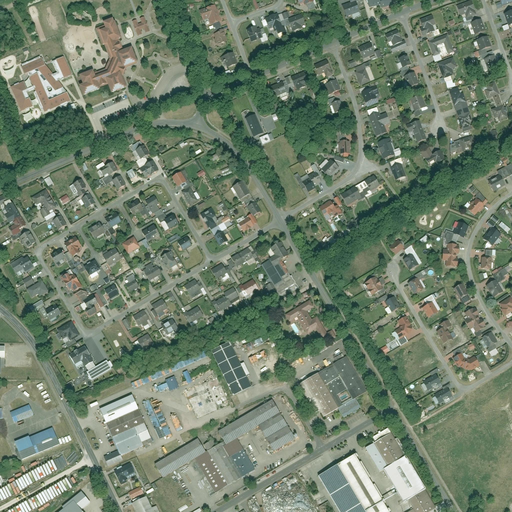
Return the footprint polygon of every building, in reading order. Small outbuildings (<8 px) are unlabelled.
[(391,5),(389,0),(377,0),(379,4),(380,9),(391,5)] [(471,1),(454,7),(458,17),(464,14),(466,19),(475,15),(471,1)] [(354,2),(342,7),(346,17),(358,12),(354,2)] [(203,27),(219,22),(214,7),(198,13),(203,27)] [(511,9),(503,13),(507,27),(511,25),(511,9)] [(262,19),(267,31),(279,27),(273,14),(262,19)] [(285,20),(290,33),(299,29),(298,27),(303,25),(299,15),(285,20)] [(430,16),(418,21),(421,28),(418,29),(422,37),(434,33),(432,27),(434,26),(430,16)] [(119,39),(111,18),(99,22),(100,25),(92,29),(98,45),(100,44),(106,59),(101,69),(91,73),(91,71),(78,76),(81,84),(77,85),(81,96),(98,89),(97,87),(106,84),(109,94),(124,88),(119,74),(123,72),(121,68),(135,63),(130,47),(120,51),(116,40),(119,39)] [(150,32),(144,18),(139,20),(141,24),(138,25),(136,21),(132,23),(137,37),(142,35),(140,31),(144,30),(145,34),(150,32)] [(480,20),(469,23),(473,35),(484,31),(480,20)] [(243,29),(248,43),(261,38),(257,28),(254,29),(253,25),(243,29)] [(214,46),(227,42),(222,30),(210,34),(214,46)] [(396,30),(383,35),(387,44),(390,43),(392,47),(401,43),(396,30)] [(447,35),(427,42),(432,56),(437,54),(434,47),(442,44),(447,56),(454,53),(447,35)] [(487,37),(475,41),(478,52),(491,48),(487,37)] [(369,44),(357,49),(361,60),(373,55),(369,44)] [(379,51),(374,52),(375,56),(370,58),(371,60),(381,58),(379,51)] [(235,64),(231,52),(219,57),(223,69),(235,64)] [(406,55),(397,58),(401,69),(410,65),(406,55)] [(495,56),(484,60),(487,72),(498,68),(495,56)] [(71,76),(63,58),(51,63),(56,74),(52,76),(45,67),(44,67),(41,59),(41,60),(39,57),(21,66),(21,68),(23,77),(28,75),(29,79),(34,90),(44,114),(70,102),(66,94),(67,94),(58,82),(71,76)] [(453,59),(437,64),(442,79),(453,74),(452,70),(456,68),(453,59)] [(327,60),(315,65),(319,74),(325,72),(331,69),(327,60)] [(365,69),(354,73),(359,86),(370,81),(365,69)] [(298,89),(309,84),(304,72),(291,77),(293,82),(295,86),(297,86),(298,89)] [(414,73),(402,77),(407,89),(418,85),(414,73)] [(329,83),(325,85),(329,95),(341,90),(337,80),(329,83)] [(282,82),(271,87),(275,96),(286,91),(284,86),(282,82)] [(494,82),(486,84),(488,90),(484,92),(487,99),(499,96),(494,82)] [(23,83),(10,89),(20,113),(33,108),(23,83)] [(375,87),(359,93),(364,104),(379,98),(375,87)] [(458,90),(449,93),(454,111),(467,107),(462,93),(459,94),(458,90)] [(420,95),(409,100),(414,112),(425,107),(420,95)] [(337,102),(333,104),(337,113),(345,109),(341,100),(337,102)] [(506,118),(502,106),(491,109),(494,119),(497,118),(498,120),(506,118)] [(467,107),(454,111),(459,130),(470,127),(468,123),(472,122),(467,107)] [(379,113),(368,117),(375,136),(386,132),(383,126),(390,123),(386,113),(380,115),(379,113)] [(256,115),(247,118),(254,137),(264,133),(256,115)] [(418,120),(405,126),(408,133),(411,132),(417,145),(427,140),(418,120)] [(268,134),(260,137),(263,144),(271,140),(268,134)] [(473,136),(459,140),(462,153),(476,149),(473,136)] [(390,139),(376,143),(381,160),(395,156),(390,139)] [(136,150),(144,146),(141,141),(131,147),(134,152),(136,150)] [(350,141),(340,142),(340,153),(351,153),(350,141)] [(144,146),(136,150),(141,159),(146,156),(150,154),(145,145),(144,146)] [(427,148),(421,151),(428,166),(434,162),(436,164),(444,160),(438,150),(430,154),(427,148)] [(112,153),(115,157),(122,153),(119,149),(112,153)] [(141,159),(136,150),(134,152),(133,152),(138,161),(141,159)] [(137,162),(140,168),(149,163),(146,156),(141,159),(138,161),(137,162)] [(149,163),(140,168),(146,177),(159,170),(153,160),(149,163)] [(331,160),(322,169),(330,177),(339,168),(331,160)] [(101,169),(106,166),(104,162),(97,166),(99,170),(101,169)] [(118,170),(113,162),(106,166),(101,169),(104,175),(108,173),(109,175),(110,175),(118,170)] [(400,164),(390,168),(395,180),(405,176),(400,164)] [(182,172),(173,177),(178,186),(187,181),(182,172)] [(322,182),(316,173),(309,177),(310,178),(314,186),(322,182)] [(109,175),(103,179),(105,182),(106,184),(113,181),(114,180),(110,175),(109,175)] [(506,185),(500,175),(489,181),(495,191),(506,185)] [(127,185),(121,176),(114,180),(113,181),(118,190),(127,185)] [(300,176),(296,178),(302,188),(306,186),(304,182),(300,176)] [(373,176),(364,181),(369,191),(378,186),(373,176)] [(54,183),(50,177),(44,180),(48,186),(54,183)] [(310,178),(304,182),(306,186),(309,191),(315,187),(314,186),(310,178)] [(82,179),(74,184),(78,192),(84,188),(87,187),(82,179)] [(251,193),(243,181),(233,187),(240,199),(251,193)] [(364,181),(354,187),(360,198),(361,200),(371,194),(369,191),(364,181)] [(78,192),(74,184),(70,187),(74,194),(77,192),(78,192)] [(191,187),(183,192),(190,205),(199,200),(198,199),(195,194),(191,187)] [(354,187),(339,195),(345,206),(360,198),(354,187)] [(57,207),(46,189),(33,197),(37,205),(43,201),(46,207),(49,211),(50,211),(57,207)] [(96,203),(91,194),(82,199),(85,204),(87,208),(96,203)] [(155,196),(146,201),(149,205),(151,208),(157,204),(159,203),(155,196)] [(485,205),(477,198),(467,209),(475,216),(485,205)] [(128,206),(134,215),(144,209),(139,200),(128,206)] [(330,201),(318,207),(326,221),(330,219),(330,218),(333,216),(334,218),(342,214),(337,204),(333,206),(330,201)] [(252,214),(254,216),(261,211),(256,202),(248,207),(252,214)] [(13,221),(21,216),(13,203),(6,208),(9,213),(6,215),(10,223),(13,221)] [(157,204),(151,208),(154,213),(155,212),(160,209),(157,204)] [(149,216),(154,213),(151,208),(149,205),(144,208),(149,216)] [(45,217),(51,213),(50,211),(49,211),(46,207),(41,210),(45,217)] [(160,209),(155,212),(158,217),(165,213),(162,208),(160,209)] [(217,216),(212,208),(202,214),(207,222),(213,218),(217,216)] [(51,213),(45,217),(47,221),(56,215),(54,212),(51,213)] [(249,217),(254,226),(258,223),(254,216),(252,214),(248,216),(249,217)] [(10,228),(14,236),(28,228),(21,216),(13,221),(15,225),(10,228)] [(62,216),(53,221),(59,230),(67,225),(62,216)] [(170,228),(170,229),(179,224),(174,216),(165,221),(170,228)] [(119,217),(109,223),(112,227),(122,221),(119,217)] [(249,217),(239,223),(244,231),(254,226),(249,217)] [(216,223),(213,218),(207,222),(205,222),(209,228),(210,227),(216,223)] [(469,226),(459,221),(454,234),(464,238),(469,226)] [(501,222),(498,225),(507,233),(510,230),(501,222)] [(93,233),(100,229),(97,225),(90,229),(93,233)] [(154,225),(143,232),(148,242),(160,235),(154,225)] [(215,236),(222,232),(219,226),(218,226),(212,230),(215,236)] [(93,233),(92,234),(95,239),(106,232),(105,231),(103,227),(100,229),(93,233)] [(347,227),(341,230),(344,236),(350,233),(347,227)] [(483,238),(493,246),(502,234),(492,227),(483,238)] [(36,242),(30,231),(21,237),(27,247),(36,242)] [(215,236),(215,237),(221,246),(229,241),(223,232),(222,232),(215,236)] [(177,234),(168,239),(171,244),(180,238),(177,234)] [(426,235),(419,240),(422,245),(429,240),(426,235)] [(325,252),(337,245),(331,236),(327,239),(326,237),(322,240),(325,244),(323,245),(325,248),(323,249),(325,252)] [(77,237),(65,244),(70,251),(73,257),(81,252),(79,249),(82,247),(77,237)] [(134,237),(123,244),(129,253),(140,247),(134,237)] [(179,242),(184,250),(192,245),(187,237),(179,242)] [(146,239),(139,242),(143,249),(150,246),(146,239)] [(395,254),(405,247),(399,239),(389,246),(395,254)] [(282,242),(272,248),(276,256),(279,261),(289,255),(282,242)] [(458,244),(448,244),(448,249),(444,249),(443,260),(447,260),(447,266),(456,267),(456,266),(459,266),(459,258),(457,258),(457,254),(460,254),(460,245),(458,245),(458,244)] [(116,248),(104,255),(108,262),(110,265),(122,258),(116,248)] [(249,248),(239,254),(244,263),(254,257),(251,252),(249,248)] [(60,250),(51,255),(56,263),(65,258),(60,250)] [(73,257),(70,251),(64,254),(69,262),(74,258),(73,257)] [(161,257),(169,269),(178,264),(173,257),(175,256),(172,251),(161,257)] [(239,254),(232,258),(237,267),(244,263),(239,254)] [(415,254),(405,260),(411,271),(421,265),(415,254)] [(279,261),(276,256),(270,259),(275,267),(281,263),(279,261)] [(23,257),(11,263),(17,273),(23,270),(25,273),(34,268),(28,257),(24,259),(23,257)] [(493,258),(482,257),(482,269),(492,269),(493,258)] [(275,267),(270,259),(262,264),(275,285),(283,280),(281,278),(275,267)] [(96,260),(85,267),(87,270),(90,275),(101,269),(96,260)] [(110,265),(108,262),(102,266),(107,275),(114,271),(110,265)] [(281,263),(275,267),(281,278),(290,273),(283,262),(281,263)] [(81,273),(87,270),(85,267),(83,263),(77,266),(81,273)] [(144,270),(146,273),(154,268),(151,263),(146,266),(147,269),(144,270)] [(222,264),(212,270),(217,279),(228,273),(225,268),(222,264)] [(146,273),(150,280),(162,273),(157,266),(154,268),(146,273)] [(69,289),(72,288),(74,292),(83,287),(75,274),(70,277),(68,274),(62,277),(69,289)] [(127,278),(130,283),(136,280),(137,279),(134,274),(130,277),(127,278)] [(30,276),(23,280),(27,287),(34,283),(30,276)] [(368,290),(381,283),(378,276),(364,283),(368,290)] [(426,289),(419,278),(410,284),(416,295),(426,289)] [(254,279),(243,286),(245,290),(248,295),(259,289),(254,279)] [(504,291),(497,279),(487,286),(494,298),(504,291)] [(126,285),(131,292),(140,286),(136,280),(130,283),(126,285)] [(196,280),(185,286),(190,294),(201,288),(196,280)] [(42,281),(27,290),(32,298),(39,295),(40,297),(49,291),(42,281)] [(372,297),(385,290),(381,283),(368,290),(372,297)] [(464,283),(454,289),(460,300),(470,294),(464,283)] [(106,291),(111,299),(120,294),(115,285),(106,291)] [(201,288),(190,294),(193,298),(203,292),(201,288)] [(227,296),(230,302),(239,297),(234,288),(225,293),(227,296)] [(98,294),(105,305),(108,303),(99,289),(98,290),(96,291),(98,294)] [(79,296),(83,304),(85,303),(85,301),(91,298),(88,292),(82,290),(74,294),(79,296)] [(98,294),(94,296),(98,303),(101,308),(105,305),(98,294)] [(97,311),(94,306),(98,303),(94,296),(91,298),(85,301),(85,303),(88,307),(86,309),(87,309),(90,316),(97,311)] [(216,302),(222,311),(232,305),(230,302),(227,296),(216,302)] [(403,307),(396,296),(386,302),(389,307),(386,309),(390,315),(403,307)] [(511,297),(511,296),(499,304),(502,309),(501,309),(506,316),(511,312),(511,297)] [(163,299),(153,305),(158,314),(168,308),(163,299)] [(43,300),(30,308),(34,314),(40,310),(44,308),(46,306),(43,300)] [(219,313),(222,311),(216,302),(215,300),(213,302),(219,313)] [(309,302),(284,317),(289,324),(296,319),(306,336),(315,331),(324,346),(336,339),(332,332),(326,335),(316,318),(311,321),(306,313),(313,309),(309,302)] [(425,308),(430,318),(441,312),(435,302),(425,308)] [(49,316),(51,320),(61,314),(58,307),(47,314),(49,316)] [(198,307),(185,315),(190,323),(203,315),(198,307)] [(474,308),(465,313),(468,318),(465,320),(471,329),(474,327),(477,332),(486,326),(482,319),(480,320),(478,316),(481,315),(476,307),(474,308)] [(44,308),(40,310),(45,319),(49,316),(47,314),(44,308)] [(144,310),(134,316),(139,326),(142,324),(147,321),(150,319),(148,316),(145,311),(144,310)] [(412,324),(407,317),(399,322),(401,325),(401,328),(396,331),(401,339),(409,335),(412,324)] [(127,319),(123,321),(128,329),(132,327),(127,319)] [(162,325),(168,335),(179,328),(173,319),(162,325)] [(438,333),(445,344),(454,339),(449,330),(453,327),(449,320),(440,325),(443,330),(438,333)] [(71,321),(57,330),(66,344),(80,335),(71,321)] [(498,342),(492,332),(482,338),(488,348),(498,342)] [(149,334),(139,340),(143,347),(153,341),(149,334)] [(247,350),(266,342),(264,337),(245,345),(247,350)] [(251,389),(229,344),(210,353),(232,398),(251,389)] [(386,353),(389,351),(386,346),(378,350),(382,357),(387,354),(386,353)] [(86,347),(71,357),(76,365),(82,361),(86,367),(94,362),(94,361),(86,347)] [(264,350),(248,358),(251,363),(267,356),(264,350)] [(334,358),(336,361),(345,357),(343,353),(334,358)] [(459,368),(466,369),(468,359),(466,358),(464,354),(454,359),(459,368)] [(475,357),(471,360),(468,359),(466,369),(473,370),(480,366),(475,357)] [(367,393),(346,358),(297,387),(314,415),(319,413),(323,419),(338,410),(343,407),(342,405),(337,397),(346,391),(351,399),(353,402),(355,400),(367,393)] [(89,372),(87,373),(92,381),(112,369),(107,361),(97,367),(89,372)] [(94,362),(86,367),(89,372),(97,367),(94,362)] [(182,373),(187,384),(192,382),(187,371),(182,373)] [(169,391),(179,388),(175,376),(164,380),(165,383),(157,386),(159,392),(168,389),(169,391)] [(440,385),(435,377),(422,384),(427,393),(440,385)] [(452,398),(447,390),(434,397),(439,406),(452,398)] [(132,397),(98,411),(117,452),(118,452),(121,458),(153,444),(132,397)] [(360,409),(355,400),(353,402),(351,399),(342,405),(343,407),(338,410),(343,419),(352,414),(353,415),(357,413),(356,412),(360,409)] [(272,402),(218,433),(223,443),(226,447),(236,441),(258,428),(273,454),(295,441),(272,402)] [(28,407),(9,415),(13,424),(33,416),(28,407)] [(166,438),(171,436),(167,425),(161,427),(166,438)] [(161,427),(154,429),(157,439),(164,437),(161,427)] [(394,441),(388,430),(372,439),(375,444),(364,450),(379,475),(383,473),(402,506),(408,503),(412,511),(410,511),(431,511),(435,510),(405,458),(407,457),(397,440),(394,441)] [(28,439),(13,445),(20,462),(58,447),(51,431),(28,441),(28,439)] [(197,441),(154,466),(162,480),(194,461),(205,454),(201,447),(197,441)] [(255,471),(236,441),(226,447),(223,443),(216,448),(212,441),(201,447),(205,454),(194,461),(214,495),(255,471)] [(108,468),(122,462),(121,458),(118,452),(117,452),(103,458),(108,468)] [(386,511),(354,457),(318,478),(337,511),(386,511)] [(134,474),(129,465),(114,473),(120,487),(127,483),(125,478),(134,474)] [(0,501),(30,487),(28,483),(27,483),(24,477),(0,488),(0,501)] [(67,480),(70,486),(76,483),(73,478),(67,480)] [(67,480),(43,489),(47,500),(71,491),(67,480)] [(131,501),(143,495),(139,488),(128,494),(131,501)] [(91,503),(82,492),(62,508),(63,510),(60,511),(81,511),(91,503)] [(146,498),(131,505),(134,511),(158,511),(156,507),(151,509),(146,498)] [(333,511),(328,502),(318,508),(319,511),(333,511)]
